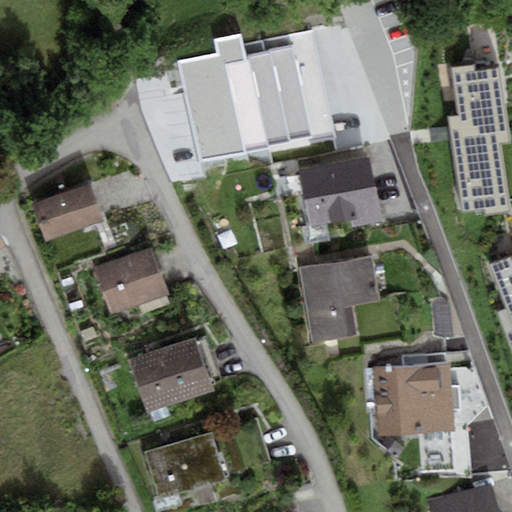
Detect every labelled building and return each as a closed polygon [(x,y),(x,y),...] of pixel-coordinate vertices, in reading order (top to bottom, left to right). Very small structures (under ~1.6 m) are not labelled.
[(474,62),(450,66),(458,115),(448,116),(463,211),(483,207),(484,214),(510,210),(499,144),(508,142),(496,66),(475,69),(474,62)] [(370,156),(298,171),(299,176),(286,178),(290,198),(303,195),(310,227),(352,219),(354,228),(384,222),(370,156)] [(90,183),(31,204),(45,243),(104,221),(90,183)] [(153,247),(94,268),(111,316),(170,295),(153,247)] [(373,255),(298,268),(311,344),(357,336),(352,305),(380,301),(373,255)] [(511,264),(509,257),(488,266),(506,309),(495,313),(511,352),(511,264)] [(195,337),(129,361),(148,413),(213,390),(211,385),(223,381),(207,336),(196,340),(195,337)] [(451,364),(375,369),(379,435),(420,432),(422,473),(452,471),(450,432),(455,432),(453,410),(461,410),(459,385),(452,386),(451,364)] [(214,431),(144,452),(159,501),(229,479),(214,431)] [(500,511),(492,482),(428,501),(431,511),(500,511)]
